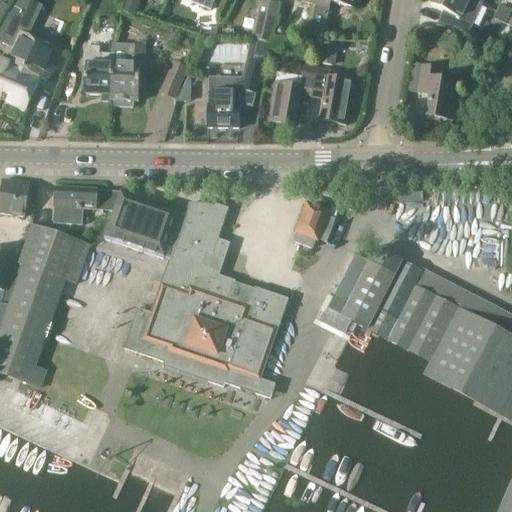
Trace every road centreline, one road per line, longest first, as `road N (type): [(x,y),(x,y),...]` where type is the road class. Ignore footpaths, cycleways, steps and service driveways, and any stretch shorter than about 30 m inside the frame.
road 1 (secondary): [(0,158),(375,160)]
road 2 (residential): [(375,160),(398,0)]
road 3 (secondary): [(375,160),(511,158)]
